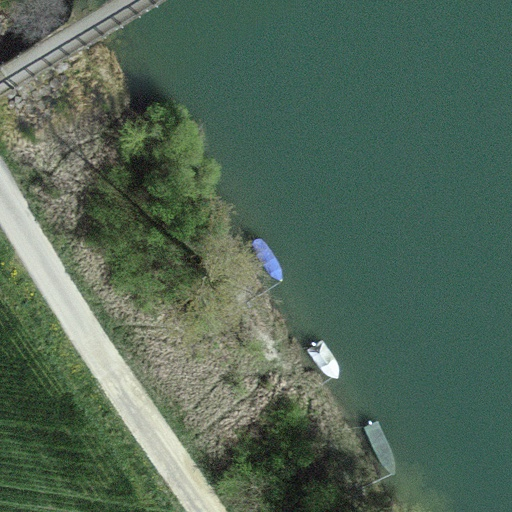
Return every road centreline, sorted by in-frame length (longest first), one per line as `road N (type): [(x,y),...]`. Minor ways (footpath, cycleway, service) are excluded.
road 1 (unclassified): [(115,370),(0,188)]
road 2 (track): [(115,370),(207,511)]
